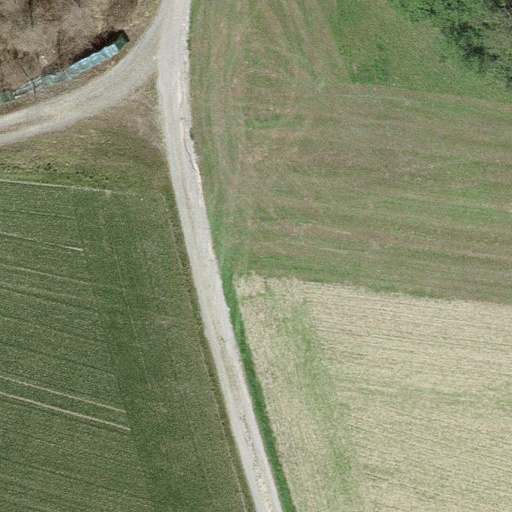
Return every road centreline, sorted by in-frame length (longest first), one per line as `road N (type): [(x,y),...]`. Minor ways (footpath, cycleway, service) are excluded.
road 1 (track): [(272,511),(183,172),(171,33),(178,0)]
road 2 (track): [(0,125),(95,89),(171,33)]
